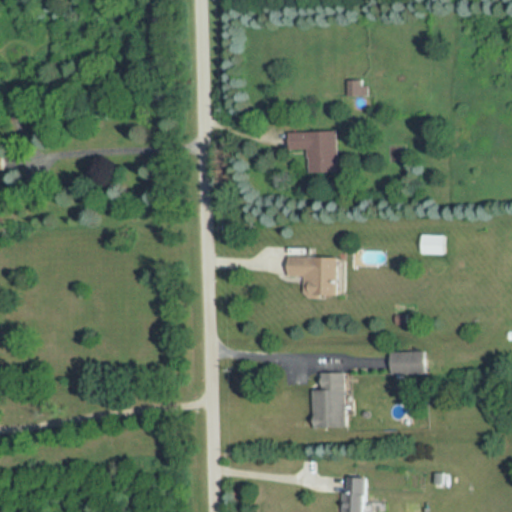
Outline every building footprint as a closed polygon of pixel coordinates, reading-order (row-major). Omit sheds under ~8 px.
[(347,96),(360,96),(360,81),(347,81),(347,96)] [(289,132),(289,150),(308,149),(309,173),(340,172),(338,131),(289,132)] [(333,295),(333,257),(294,257),(294,281),(309,281),(309,295),(333,295)] [(431,374),(431,352),(394,352),(394,374),(431,374)] [(352,428),(351,374),(327,374),(327,389),(316,390),(316,428),(352,428)] [(374,511),(375,478),(346,478),(345,511),(374,511)]
